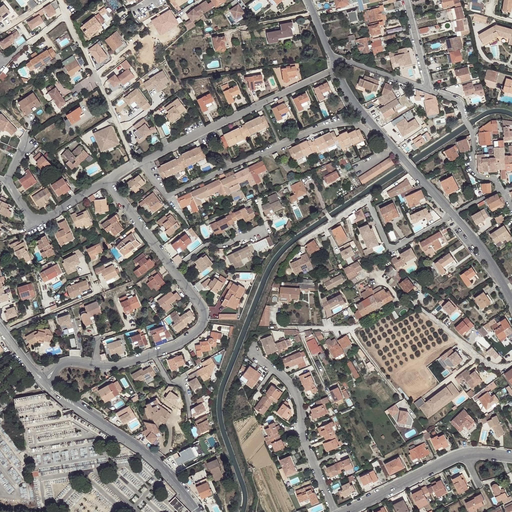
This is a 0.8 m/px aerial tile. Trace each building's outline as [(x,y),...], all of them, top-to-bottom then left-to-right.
[(55,0),(54,0),(37,11),(39,14),(27,22),(31,28),(43,20),(39,15),(46,11),(49,15),(56,11),(54,9),(58,7),(55,0)] [(198,5),(199,5),(203,12),(204,13),(215,6),(216,7),(225,0),(224,0),(211,0),(212,1),(208,3),(205,0),(198,5)] [(511,7),(511,0),(504,0),(503,11),(511,12),(511,7)] [(238,4),(230,10),(235,18),(244,13),(238,4)] [(4,5),(0,7),(0,17),(1,19),(10,12),(4,5)] [(203,12),(199,5),(193,9),(187,15),(191,19),(192,21),(195,26),(192,27),(192,28),(195,26),(193,21),(199,15),(203,12)] [(465,18),(462,6),(451,9),(449,9),(447,10),(447,12),(452,11),(454,21),(457,20),(465,18)] [(105,7),(99,11),(101,15),(107,10),(105,7)] [(383,7),(380,8),(368,11),(370,22),(383,19),(383,21),(386,20),(383,7)] [(349,19),(350,22),(359,20),(356,10),(348,13),(349,16),(348,16),(348,17),(348,19),(349,19)] [(99,13),(83,25),(87,29),(84,32),(89,38),(97,31),(95,28),(100,24),(104,21),(99,13)] [(482,15),(475,13),(475,14),(468,15),(468,16),(474,16),(473,20),(480,22),(480,21),(486,23),(488,17),(487,17),(482,15)] [(467,18),(465,18),(457,20),(458,27),(459,31),(461,31),(462,35),(469,33),(469,30),(467,18)] [(281,30),(266,33),(268,43),(278,41),(278,40),(278,38),(290,35),(292,35),(291,31),(291,27),(293,27),(292,22),(280,25),(281,30)] [(367,27),(369,27),(370,31),(371,31),(372,33),(372,35),(381,33),(379,22),(369,24),(366,25),(367,27)] [(511,31),(511,29),(496,25),(479,35),(484,44),(488,41),(487,39),(491,37),(492,39),(496,37),(496,36),(499,35),(510,38),(510,40),(511,40),(511,32),(511,33),(511,31)] [(20,29),(2,40),(6,47),(15,41),(13,39),(22,33),(20,29)] [(116,31),(105,40),(116,54),(128,45),(116,31)] [(217,36),(212,37),(215,51),(220,50),(221,51),(222,51),(223,51),(224,51),(225,50),(225,49),(225,48),(224,41),(226,41),(225,36),(218,37),(217,36)] [(460,36),(446,40),(447,44),(448,44),(450,51),(460,48),(458,43),(461,43),(460,36)] [(366,37),(356,40),(351,41),(352,44),(353,46),(356,45),(355,43),(359,42),(360,45),(358,45),(360,50),(363,49),(364,53),(369,52),(366,37)] [(371,43),(374,53),(383,50),(380,40),(380,38),(373,39),(370,40),(371,43)] [(406,47),(389,52),(391,61),(396,60),(397,61),(397,62),(399,62),(404,61),(405,64),(405,65),(412,63),(410,55),(407,56),(407,53),(408,53),(406,47)] [(56,54),(52,48),(47,51),(47,50),(38,55),(43,63),(52,58),(51,57),(56,54)] [(460,50),(450,52),(450,54),(453,63),(463,60),(460,50)] [(43,63),(38,55),(37,56),(32,59),(29,61),(30,62),(26,64),(30,71),(34,68),(35,69),(43,63)] [(76,60),(62,68),(66,74),(68,73),(70,76),(75,73),(74,72),(81,68),(76,60)] [(131,67),(126,60),(120,64),(126,71),(117,78),(114,75),(108,80),(113,87),(120,82),(122,85),(134,76),(128,69),(131,67)] [(297,74),(295,66),(281,69),(284,82),(289,81),(288,78),(288,75),(293,74),(297,74)] [(468,67),(455,71),(456,76),(459,75),(461,82),(471,79),(468,67)] [(488,69),(485,79),(496,82),(499,72),(488,69)] [(150,80),(143,83),(148,91),(154,87),(155,89),(168,81),(162,71),(149,79),(150,80)] [(262,74),(248,77),(245,78),(246,81),(248,81),(250,90),(255,89),(254,86),(254,84),(259,83),(263,82),(262,74)] [(360,78),(358,85),(377,92),(379,85),(378,84),(379,81),(365,76),(364,79),(360,78)] [(511,79),(506,78),(503,91),(509,92),(511,93),(511,79)] [(485,79),(483,86),(495,89),(496,82),(485,79)] [(327,82),(315,88),(320,100),(325,98),(323,95),(322,93),(327,91),(330,89),(327,82)] [(466,96),(472,95),(476,93),(474,86),(473,82),(467,84),(468,84),(463,86),(466,96)] [(382,94),(382,96),(392,91),(393,86),(386,83),(382,94)] [(474,86),(476,93),(481,95),(485,94),(482,84),(474,86)] [(240,92),(237,85),(230,89),(224,91),(229,103),(234,101),(233,98),(232,96),(237,94),(240,92)] [(55,88),(48,92),(59,108),(66,103),(56,87),(55,88)] [(137,89),(124,98),(129,105),(135,101),(141,107),(145,111),(151,106),(137,89)] [(381,105),(378,107),(386,118),(395,112),(393,108),(396,106),(393,101),(397,98),(392,91),(382,96),(377,98),(381,105)] [(33,92),(18,103),(24,111),(30,107),(35,104),(36,107),(41,103),(33,92)] [(213,100),(210,93),(197,100),(203,112),(208,109),(206,107),(205,104),(210,102),(213,100)] [(305,93),(293,99),(299,111),(303,109),(302,106),(301,104),(306,101),(309,100),(305,93)] [(438,105),(436,96),(425,93),(425,96),(424,96),(425,100),(424,100),(427,114),(432,113),(431,113),(437,112),(435,105),(438,105)] [(171,103),(165,108),(169,113),(166,115),(169,120),(172,118),(174,116),(176,118),(180,115),(179,114),(186,109),(185,107),(186,106),(183,102),(182,103),(178,98),(171,103)] [(288,109),(284,102),(272,108),(277,120),(282,118),(281,116),(286,114),(285,111),(288,109)] [(432,113),(427,114),(427,116),(439,114),(438,105),(435,105),(437,112),(431,113),(432,113)] [(79,106),(66,115),(68,118),(65,120),(68,126),(81,118),(79,115),(80,114),(79,113),(82,111),(79,106)] [(454,112),(446,114),(448,121),(455,119),(454,112)] [(2,114),(0,113),(0,129),(3,131),(4,130),(8,131),(12,135),(17,130),(2,114)] [(260,117),(260,116),(252,120),(258,131),(265,127),(266,128),(269,127),(265,119),(262,120),(260,117)] [(405,120),(402,116),(391,122),(394,127),(394,126),(404,121),(405,120)] [(143,118),(133,126),(137,130),(134,132),(137,137),(139,139),(150,131),(149,129),(145,124),(147,123),(143,118)] [(258,131),(252,120),(245,123),(245,124),(247,128),(244,129),(244,130),(247,137),(250,135),(250,134),(258,131)] [(405,122),(404,121),(394,126),(396,130),(399,129),(398,127),(405,122)] [(479,129),(479,132),(480,145),(492,144),(490,131),(492,131),(492,130),(491,123),(491,121),(479,129)] [(99,131),(93,133),(96,139),(97,138),(100,144),(98,145),(100,150),(119,142),(116,137),(114,138),(112,132),(114,131),(111,125),(105,128),(107,133),(101,136),(99,131)] [(503,141),(511,139),(511,130),(510,131),(509,126),(504,127),(504,132),(505,136),(503,137),(503,141)] [(239,127),(231,131),(236,142),(244,139),(245,140),(248,138),(247,137),(244,130),(241,132),(239,128),(239,127)] [(356,130),(348,133),(352,142),(353,143),(353,144),(361,141),(362,142),(364,141),(365,141),(363,137),(361,133),(358,134),(356,130)] [(137,137),(135,139),(139,143),(152,133),(150,131),(139,139),(137,137)] [(236,142),(231,131),(223,135),(224,136),(225,139),(222,141),(226,149),(229,147),(229,146),(236,142)] [(347,131),(339,135),(340,136),(341,139),(338,141),(342,148),(345,147),(345,146),(352,142),(348,133),(347,131)] [(330,132),(322,136),(328,147),(335,143),(336,144),(339,150),(342,148),(338,141),(336,137),(335,135),(332,137),(330,133),(330,132)] [(414,150),(431,138),(427,133),(425,134),(422,136),(421,135),(413,141),(415,144),(412,146),(414,150)] [(466,137),(466,138),(456,142),(457,145),(459,144),(461,151),(470,148),(467,140),(471,137),(470,135),(466,137)] [(328,147),(322,136),(315,139),(315,140),(317,144),(314,145),(316,151),(317,153),(321,152),(320,151),(328,147)] [(307,140),(299,144),(305,155),(312,151),(313,152),(316,151),(314,145),(313,143),(309,145),(308,141),(307,140)] [(119,142),(100,150),(101,152),(119,144),(119,142)] [(499,147),(494,148),(495,153),(495,157),(505,157),(505,156),(504,147),(502,147),(502,143),(498,143),(499,147)] [(305,155),(299,144),(292,148),(294,152),(291,154),(294,161),(298,160),(297,159),(305,155)] [(449,158),(451,161),(459,156),(455,150),(458,149),(456,145),(445,151),(449,158)] [(68,149),(61,156),(67,162),(66,163),(72,170),(75,167),(73,164),(71,162),(74,159),(76,157),(78,160),(83,156),(80,153),(84,150),(80,146),(72,153),(68,149)] [(197,147),(189,150),(195,162),(202,158),(203,159),(206,157),(202,150),(199,151),(197,148),(197,147)] [(76,167),(89,155),(84,150),(80,153),(83,156),(78,160),(76,157),(74,159),(76,161),(73,164),(75,167),(76,167)] [(189,150),(182,154),(182,155),(184,159),(180,160),(181,161),(184,168),(187,166),(187,165),(195,162),(189,150)] [(40,152),(33,158),(38,163),(40,165),(38,166),(44,173),(52,165),(40,152)] [(479,172),(484,172),(482,158),(482,155),(476,155),(475,155),(476,158),(477,158),(479,172)] [(342,157),(338,159),(339,161),(341,166),(347,164),(350,163),(347,159),(345,159),(343,160),(342,157)] [(497,169),(495,157),(493,157),(490,157),(489,172),(497,171),(497,169)] [(495,157),(497,169),(501,169),(501,173),(501,174),(502,179),(507,178),(506,175),(506,173),(506,172),(506,170),(506,168),(505,157),(495,157)] [(176,158),(168,162),(173,173),(181,169),(181,171),(185,169),(184,168),(181,161),(178,163),(176,159),(176,158)] [(262,161),(254,165),(255,166),(249,169),(256,184),(257,185),(259,184),(258,182),(261,181),(257,174),(267,170),(262,161)] [(332,162),(332,161),(325,165),(323,166),(320,167),(316,169),(317,173),(321,171),(326,168),(327,170),(322,172),(327,183),(329,182),(335,179),(334,177),(339,175),(337,171),(336,171),(332,162)] [(173,173),(168,162),(160,166),(161,166),(162,170),(159,172),(163,179),(166,178),(166,177),(173,173)] [(52,165),(44,173),(46,174),(54,167),(52,165)] [(28,169),(24,171),(25,172),(27,175),(22,177),(19,180),(25,189),(33,184),(32,182),(35,179),(28,169)] [(243,172),(242,170),(234,174),(238,183),(247,179),(249,183),(251,186),(253,185),(254,186),(257,185),(256,184),(249,169),(243,172)] [(226,178),(227,180),(221,183),(225,192),(226,194),(227,194),(227,195),(231,193),(231,192),(240,188),(238,183),(234,174),(226,178)] [(131,179),(127,183),(134,191),(138,188),(145,182),(139,175),(132,180),(131,179)] [(452,176),(441,182),(447,194),(459,188),(452,176)] [(301,181),(299,177),(289,182),(291,186),(295,195),(290,197),(292,202),(293,202),(294,202),(294,203),(295,203),(296,203),(296,202),(297,202),(297,201),(297,200),(298,200),(297,197),(303,195),(304,196),(305,196),(305,195),(306,195),(306,194),(306,193),(307,193),(301,181)] [(63,178),(51,185),(58,196),(62,193),(62,192),(69,187),(63,178)] [(249,183),(247,179),(238,183),(240,188),(249,183)] [(412,188),(407,179),(406,180),(406,181),(388,192),(391,198),(396,195),(401,193),(412,188)] [(37,183),(37,181),(33,184),(25,189),(26,190),(37,183)] [(213,182),(205,186),(206,188),(209,195),(218,191),(220,195),(225,192),(221,183),(220,181),(214,184),(213,182)] [(490,182),(478,183),(479,190),(482,189),(483,193),(491,192),(490,182)] [(284,189),(282,185),(279,186),(283,196),(286,194),(286,193),(289,192),(287,188),(284,189)] [(411,207),(420,203),(418,200),(425,197),(421,189),(422,189),(419,185),(412,188),(401,193),(403,198),(406,196),(411,207)] [(47,187),(32,197),(38,206),(44,202),(49,198),(49,197),(52,195),(47,187)] [(199,188),(191,193),(192,194),(199,210),(202,208),(200,204),(202,203),(201,199),(204,197),(209,195),(206,188),(200,190),(199,188)] [(153,193),(143,200),(148,206),(149,205),(151,208),(154,211),(163,205),(153,193)] [(276,193),(268,197),(270,202),(262,206),(265,213),(270,211),(273,209),(274,211),(282,207),(276,193)] [(185,195),(176,199),(181,208),(186,206),(189,204),(191,208),(193,212),(196,211),(197,212),(199,211),(198,210),(199,210),(192,194),(186,197),(185,195)] [(488,202),(491,208),(499,204),(501,208),(506,205),(502,197),(499,198),(497,194),(486,199),(487,199),(488,202)] [(1,197),(0,198),(0,212),(9,217),(12,212),(8,210),(9,209),(7,208),(8,204),(5,202),(6,199),(1,197)] [(105,199),(95,200),(96,212),(99,212),(102,212),(107,211),(106,205),(105,199)] [(391,217),(399,213),(394,203),(380,209),(386,222),(392,219),(391,217)] [(367,205),(349,217),(352,224),(355,222),(354,220),(362,217),(363,216),(362,215),(370,212),(367,205)] [(245,207),(230,214),(233,221),(237,219),(236,217),(242,215),(244,220),(249,218),(250,219),(255,217),(251,207),(246,210),(245,207)] [(480,211),(472,216),(476,224),(485,219),(489,216),(484,209),(480,211)] [(76,212),(71,215),(77,227),(84,224),(87,223),(88,225),(92,223),(86,210),(83,212),(83,214),(78,216),(77,215),(76,212)] [(115,214),(102,225),(107,232),(110,229),(115,235),(123,229),(118,223),(117,224),(115,221),(116,221),(119,219),(115,214)] [(225,217),(210,225),(212,228),(215,234),(221,231),(220,230),(224,228),(234,223),(233,221),(230,214),(225,217)] [(165,215),(157,221),(160,226),(163,224),(165,227),(166,227),(167,229),(165,231),(169,235),(174,232),(174,231),(180,226),(171,215),(167,218),(166,217),(165,215)] [(502,215),(495,217),(497,223),(504,220),(502,215)] [(58,230),(54,232),(61,245),(65,243),(64,242),(74,238),(70,231),(65,220),(58,224),(60,228),(61,230),(58,231),(58,230)] [(348,239),(341,225),(332,230),(331,228),(328,230),(331,234),(331,235),(334,234),(340,244),(348,239)] [(368,225),(359,229),(365,242),(368,240),(371,247),(368,249),(364,251),(366,255),(374,252),(372,248),(379,245),(374,233),(372,233),(370,230),(368,225)] [(511,235),(504,225),(490,234),(496,243),(500,240),(502,242),(511,235)] [(442,236),(440,232),(420,243),(424,250),(429,247),(427,245),(431,242),(433,246),(435,250),(442,246),(440,243),(438,239),(440,237),(442,236)] [(121,241),(116,247),(117,248),(119,249),(119,250),(119,251),(120,252),(124,255),(127,253),(125,249),(127,247),(130,251),(135,247),(134,246),(139,243),(136,240),(136,239),(132,233),(129,235),(126,238),(128,241),(125,244),(122,241),(121,241)] [(186,234),(171,245),(175,250),(179,246),(182,250),(187,246),(186,245),(192,241),(186,234)] [(45,235),(41,237),(41,238),(36,241),(38,245),(40,248),(39,249),(43,258),(47,256),(48,257),(54,254),(51,248),(53,247),(52,244),(50,245),(45,235)] [(104,235),(101,236),(106,246),(109,244),(104,235)] [(502,242),(500,240),(496,243),(499,247),(511,237),(511,236),(511,235),(502,242)] [(320,250),(314,240),(307,244),(308,247),(306,248),(309,254),(312,252),(313,255),(320,250)] [(17,241),(10,245),(11,248),(13,247),(19,259),(23,257),(25,260),(30,257),(27,250),(26,250),(24,247),(26,246),(23,242),(18,244),(17,241)] [(99,243),(87,249),(92,260),(96,258),(94,255),(103,250),(99,243)] [(252,254),(248,246),(227,256),(231,264),(233,263),(235,267),(239,266),(239,267),(244,265),(241,259),(246,256),(252,254)] [(80,248),(73,252),(74,254),(63,260),(64,262),(68,269),(74,266),(74,265),(80,262),(78,258),(84,256),(80,248)] [(411,248),(400,255),(402,258),(404,263),(415,256),(411,248)] [(143,253),(133,261),(135,264),(138,262),(141,266),(134,271),(138,277),(142,274),(155,264),(150,258),(147,260),(144,257),(145,256),(143,253)] [(443,267),(452,261),(454,259),(450,253),(435,264),(442,274),(446,271),(444,269),(443,267)] [(205,254),(195,261),(197,264),(196,265),(201,272),(212,263),(205,254)] [(296,270),(297,273),(313,266),(307,254),(301,256),(302,259),(301,260),(300,259),(291,264),(294,270),(296,270)] [(396,257),(391,260),(397,269),(399,270),(399,269),(398,268),(405,264),(404,263),(402,258),(398,261),(396,257)] [(373,263),(376,267),(377,267),(384,262),(381,258),(373,263)] [(68,269),(64,262),(62,263),(67,274),(76,270),(74,266),(68,269)] [(358,262),(344,269),(347,275),(350,273),(351,275),(356,272),(363,269),(358,262)] [(371,264),(370,263),(365,267),(369,272),(374,268),(371,264)] [(46,264),(38,268),(44,282),(57,275),(53,266),(49,268),(46,264)] [(57,264),(53,266),(57,275),(62,273),(57,264)] [(104,266),(99,269),(101,271),(106,281),(118,275),(113,265),(106,269),(104,266)] [(396,270),(392,266),(386,272),(392,278),(394,276),(398,272),(399,271),(399,270),(397,269),(396,270)] [(461,276),(468,286),(472,283),(470,281),(469,279),(474,275),(476,273),(472,267),(461,276)] [(150,273),(152,276),(153,277),(159,272),(156,269),(150,273)] [(148,279),(150,281),(154,287),(156,290),(161,287),(161,288),(166,284),(162,279),(160,276),(161,275),(159,272),(153,277),(152,276),(148,279)] [(331,280),(324,283),(328,290),(345,281),(341,274),(331,280)] [(209,278),(201,284),(204,288),(207,287),(208,286),(212,288),(211,289),(216,292),(219,289),(221,286),(220,285),(222,282),(218,279),(213,277),(211,280),(209,278)] [(387,283),(390,286),(395,281),(392,278),(387,283)] [(399,284),(407,292),(414,286),(407,278),(399,284)] [(71,287),(67,289),(70,298),(81,294),(80,291),(80,290),(81,290),(82,291),(89,288),(86,280),(70,286),(71,287)] [(305,290),(305,283),(304,283),(302,283),(274,281),(272,287),(281,287),(281,300),(293,301),(293,298),(299,298),(300,290),(305,290)] [(238,285),(233,283),(230,289),(231,290),(229,293),(228,293),(224,299),(221,305),(225,307),(226,306),(227,302),(237,306),(240,299),(239,298),(245,288),(238,284),(238,285)] [(305,283),(305,290),(305,292),(309,292),(308,290),(316,291),(313,283),(312,283),(311,284),(310,284),(305,283)] [(27,284),(18,287),(21,297),(30,294),(31,297),(35,296),(32,287),(28,288),(27,284)] [(0,303),(2,303),(2,302),(9,300),(7,293),(5,294),(3,287),(0,287),(0,303)] [(380,287),(376,289),(373,291),(375,294),(374,295),(376,299),(379,297),(386,292),(384,289),(383,290),(382,290),(380,287)] [(373,291),(372,288),(361,294),(365,300),(369,298),(375,309),(383,304),(379,297),(376,299),(374,295),(375,294),(373,291)] [(162,298),(157,301),(164,310),(171,305),(170,304),(177,298),(178,300),(181,298),(177,292),(173,294),(171,291),(166,294),(167,295),(164,298),(164,299),(163,300),(162,298)] [(389,291),(386,292),(379,297),(383,304),(394,298),(389,291)] [(490,303),(485,296),(486,295),(484,292),(475,298),(476,300),(478,303),(482,309),(490,303)] [(323,304),(324,310),(331,307),(330,306),(339,302),(340,303),(340,305),(345,302),(341,294),(328,301),(323,304)] [(486,295),(485,296),(490,303),(491,304),(493,302),(488,294),(486,295)] [(121,302),(120,302),(124,311),(132,308),(132,309),(140,305),(136,295),(128,299),(126,295),(120,298),(121,302)] [(456,305),(449,297),(447,299),(445,300),(445,301),(441,304),(440,305),(441,306),(442,306),(450,314),(454,310),(455,311),(458,307),(456,305)] [(375,309),(369,298),(365,300),(362,302),(368,313),(375,309)] [(81,316),(85,326),(92,323),(89,318),(101,312),(97,301),(84,306),(86,310),(84,311),(82,311),(81,312),(82,313),(81,314),(81,315),(81,316)] [(368,313),(362,302),(356,305),(359,309),(356,311),(356,312),(354,314),(357,319),(368,313)] [(270,326),(270,310),(265,308),(259,325),(270,326)] [(172,325),(177,332),(186,325),(185,324),(187,322),(191,319),(192,318),(193,316),(192,314),(189,310),(182,316),(183,318),(181,319),(180,317),(178,314),(172,318),(171,318),(175,323),(172,325)] [(69,315),(58,318),(61,326),(66,324),(68,329),(73,328),(69,315)] [(467,317),(455,328),(461,334),(465,331),(467,332),(474,325),(467,317)] [(497,323),(492,327),(495,332),(496,333),(501,341),(506,338),(506,337),(504,335),(506,333),(504,330),(508,327),(510,326),(505,318),(500,321),(501,322),(503,325),(500,327),(498,324),(497,323)] [(163,326),(151,330),(155,342),(162,340),(161,337),(166,336),(166,338),(171,336),(166,329),(165,330),(163,326)] [(483,326),(478,330),(484,337),(489,333),(483,326)] [(40,341),(43,341),(43,340),(50,342),(52,336),(53,335),(50,330),(46,329),(45,330),(39,328),(38,331),(37,333),(34,334),(33,333),(25,337),(30,345),(38,340),(37,339),(39,338),(40,341)] [(323,332),(322,331),(321,332),(315,332),(319,340),(324,338),(322,334),(323,333),(323,332)] [(143,332),(131,337),(133,343),(135,347),(139,345),(144,343),(144,345),(148,344),(143,332)] [(213,332),(211,338),(211,337),(210,337),(210,338),(209,338),(208,339),(208,340),(208,341),(200,342),(200,344),(195,345),(196,350),(197,356),(202,355),(201,351),(211,350),(210,346),(215,345),(216,342),(217,339),(218,333),(213,332)] [(312,334),(307,337),(306,337),(308,341),(307,342),(313,354),(320,350),(319,347),(312,334)] [(271,335),(261,339),(267,355),(277,351),(271,335)] [(354,348),(346,335),(339,340),(343,348),(344,348),(347,353),(348,355),(351,353),(350,350),(354,348)] [(280,342),(276,343),(278,350),(288,346),(292,345),(289,339),(285,341),(284,338),(279,340),(280,342)] [(345,356),(346,355),(343,350),(340,346),(339,346),(337,343),(335,340),(332,341),(330,338),(327,340),(326,342),(328,346),(330,349),(337,361),(345,356)] [(120,340),(107,344),(110,354),(118,352),(123,350),(120,340)] [(500,355),(492,347),(487,352),(491,357),(493,355),(496,359),(500,355)] [(452,349),(441,357),(448,365),(451,367),(454,366),(463,360),(457,351),(455,353),(452,349)] [(288,357),(283,359),(285,364),(288,362),(289,365),(290,367),(298,363),(299,368),(306,365),(303,357),(301,352),(300,351),(298,351),(298,353),(290,356),(292,359),(290,360),(288,357)] [(329,363),(324,352),(322,353),(319,355),(322,359),(323,359),(326,365),(329,363)] [(173,357),(167,360),(170,367),(171,367),(172,370),(177,368),(177,367),(185,364),(182,354),(173,357)] [(210,357),(201,363),(204,367),(205,368),(203,369),(202,368),(197,371),(203,381),(210,377),(209,375),(211,374),(215,365),(210,357)] [(361,370),(355,360),(353,361),(359,371),(361,370)] [(356,370),(351,361),(347,363),(352,372),(356,370)] [(143,370),(140,372),(139,370),(131,375),(136,383),(144,379),(145,380),(152,376),(155,374),(150,366),(143,370)] [(249,366),(247,369),(244,367),(242,366),(241,370),(242,370),(244,372),(242,375),(249,380),(246,383),(252,388),(258,379),(261,374),(249,366)] [(123,369),(118,372),(125,384),(130,382),(123,369)] [(467,369),(461,374),(464,378),(470,374),(467,369)] [(470,374),(464,378),(472,388),(475,386),(474,384),(478,381),(477,380),(480,378),(478,374),(479,373),(476,369),(470,374)] [(195,372),(189,376),(191,380),(188,382),(193,390),(201,385),(196,378),(197,377),(195,372)] [(300,376),(302,381),(304,380),(307,387),(305,388),(306,391),(307,391),(311,389),(313,393),(318,391),(309,372),(300,376)] [(461,374),(455,378),(460,384),(461,383),(460,381),(464,378),(461,374)] [(112,382),(98,391),(105,402),(110,399),(110,398),(114,396),(114,397),(119,394),(112,382)] [(415,403),(415,404),(420,411),(422,409),(424,412),(426,411),(430,415),(439,407),(441,409),(446,406),(446,405),(445,403),(454,396),(455,398),(461,394),(452,383),(445,389),(446,390),(444,392),(443,391),(437,395),(435,397),(436,398),(434,399),(433,398),(426,403),(422,398),(415,403)] [(272,385),(265,395),(273,401),(277,404),(279,401),(277,399),(283,392),(272,385)] [(338,387),(330,391),(335,402),(343,398),(338,387)] [(488,393),(487,392),(479,398),(484,405),(483,406),(483,407),(485,409),(486,409),(487,409),(492,405),(498,400),(498,399),(495,395),(492,396),(491,394),(491,391),(488,393)] [(265,395),(261,400),(262,401),(260,404),(259,403),(256,406),(260,409),(258,411),(263,414),(273,401),(265,395)] [(446,405),(455,398),(454,396),(445,403),(446,405)] [(155,398),(156,399),(158,404),(159,405),(160,406),(168,411),(168,412),(170,413),(172,411),(160,403),(160,402),(159,400),(157,398),(157,397),(155,398)] [(204,402),(202,397),(196,400),(199,405),(191,409),(195,416),(205,410),(204,407),(202,403),(204,402)] [(327,397),(315,402),(317,406),(311,409),(312,413),(313,412),(316,418),(328,413),(325,403),(329,402),(327,397)] [(158,404),(156,399),(146,404),(147,407),(143,409),(148,418),(152,417),(153,420),(155,421),(158,419),(163,422),(166,418),(164,417),(168,412),(168,411),(160,406),(159,405),(158,404)] [(284,403),(278,412),(282,415),(284,416),(288,419),(292,415),(291,408),(287,406),(289,403),(286,401),(284,403)] [(128,405),(116,413),(123,424),(128,421),(127,419),(134,415),(128,405)] [(388,410),(392,416),(399,411),(395,405),(388,410)] [(426,411),(424,412),(429,419),(441,409),(439,407),(430,415),(426,411)] [(451,422),(460,432),(463,429),(461,428),(464,425),(467,428),(469,430),(474,426),(473,425),(476,423),(473,419),(464,409),(451,422)] [(405,425),(412,426),(413,419),(407,411),(402,411),(402,412),(399,413),(399,411),(392,416),(397,424),(399,423),(406,424),(405,425)] [(166,418),(163,422),(164,423),(171,414),(168,412),(164,417),(166,418)] [(483,424),(488,422),(490,427),(493,426),(494,427),(498,436),(505,433),(496,415),(492,417),(492,419),(491,419),(490,416),(492,414),(491,412),(484,417),(480,419),(483,424)] [(206,415),(196,421),(198,425),(196,426),(196,427),(200,434),(209,429),(206,415)] [(324,435),(325,438),(329,437),(335,434),(334,430),(333,431),(331,427),(335,425),(333,421),(327,424),(324,425),(320,427),(324,435)] [(146,429),(141,432),(146,436),(146,437),(152,442),(156,436),(160,435),(155,424),(143,422),(146,429)] [(269,436),(271,439),(280,436),(281,435),(280,431),(279,432),(276,426),(274,422),(269,425),(270,427),(266,429),(269,436)] [(438,435),(431,439),(436,449),(443,445),(444,447),(449,444),(444,435),(443,435),(442,433),(438,435)] [(324,443),(327,451),(342,445),(339,437),(337,437),(335,434),(329,437),(330,440),(327,442),(324,443)] [(272,443),(276,451),(285,447),(280,436),(271,439),(272,443)] [(410,454),(409,455),(412,460),(413,460),(417,458),(420,456),(421,458),(428,454),(426,450),(424,447),(426,446),(425,443),(422,444),(410,450),(411,453),(410,454)] [(190,446),(179,452),(181,455),(174,458),(177,464),(184,461),(189,459),(189,460),(196,456),(192,449),(190,446)] [(290,456),(280,460),(287,475),(294,471),(291,464),(293,463),(290,456)] [(399,457),(385,464),(390,474),(404,467),(399,457)] [(350,458),(338,463),(341,469),(344,468),(346,470),(354,467),(350,458)] [(217,459),(207,463),(214,479),(223,475),(220,469),(218,465),(220,465),(217,459)] [(327,468),(331,477),(342,472),(341,469),(338,463),(331,466),(327,467),(327,468)] [(360,477),(364,485),(368,483),(373,481),(373,482),(378,480),(373,470),(360,477)] [(462,479),(460,475),(452,479),(460,493),(469,488),(463,479),(462,479)] [(445,486),(441,479),(436,482),(437,483),(433,486),(432,484),(432,485),(427,487),(430,494),(435,491),(438,497),(442,495),(447,492),(446,490),(444,486),(445,486)] [(200,483),(201,485),(197,487),(201,496),(207,494),(207,495),(208,497),(213,494),(207,481),(206,482),(205,480),(200,483)] [(343,489),(339,491),(341,496),(344,495),(351,491),(352,493),(352,492),(356,491),(353,484),(351,485),(350,482),(349,482),(342,486),(343,489)] [(495,496),(498,501),(508,496),(504,488),(501,490),(498,485),(498,484),(497,484),(496,484),(495,484),(494,484),(493,484),(493,485),(492,486),(492,487),(492,488),(495,493),(496,496),(495,496)] [(297,495),(300,502),(309,498),(312,504),(312,505),(313,505),(319,502),(319,501),(315,492),(315,491),(314,491),(314,492),(313,492),(312,489),(313,488),(311,485),(296,491),(298,495),(297,495)] [(430,494),(427,487),(426,485),(420,488),(421,491),(420,492),(419,490),(415,492),(412,494),(419,508),(429,503),(426,497),(425,494),(426,494),(427,497),(431,495),(430,494)] [(475,496),(466,501),(471,511),(478,508),(478,507),(485,503),(482,498),(484,497),(482,492),(475,495),(475,496)] [(179,511),(183,506),(174,497),(170,502),(179,511)] [(409,511),(405,502),(395,506),(397,511),(409,511)]
